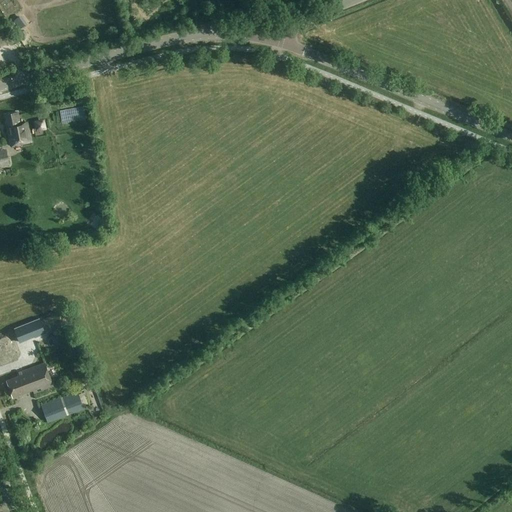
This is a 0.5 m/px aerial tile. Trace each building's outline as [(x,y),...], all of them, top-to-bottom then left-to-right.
[(20,124),(17,112),(6,114),(7,122),(6,122),(11,146),(31,142),(27,122),(20,124)] [(0,165),(8,164),(5,150),(0,150),(0,165)] [(3,334),(7,347),(22,342),(22,343),(32,339),(27,325),(3,334)] [(18,376),(6,381),(13,397),(33,390),(34,393),(53,386),(45,363),(17,373),(18,376)] [(78,390),(41,404),(47,423),(85,409),(78,390)]
